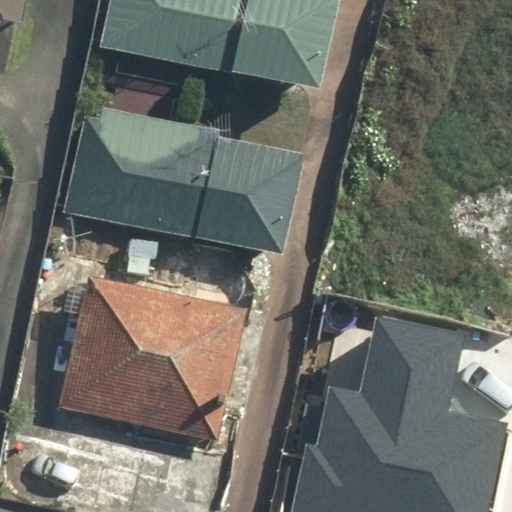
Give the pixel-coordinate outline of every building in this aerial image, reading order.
[(0,0),(0,78),(3,78),(12,23),(34,26),(38,0),(0,0)] [(347,0),(120,0),(113,49),(333,87),(347,0)] [(320,150),(88,105),(67,214),(299,259),(320,150)] [(0,241),(8,188),(0,186),(0,241)] [(77,336),(63,402),(228,437),(257,302),(80,264),(65,334),(77,336)] [(397,424),(347,417),(340,465),(371,469),(364,511),(511,511),(511,414),(477,410),(471,451),(394,440),(397,424)]
